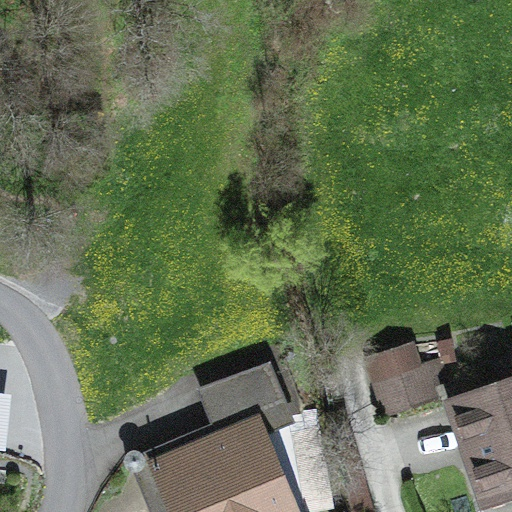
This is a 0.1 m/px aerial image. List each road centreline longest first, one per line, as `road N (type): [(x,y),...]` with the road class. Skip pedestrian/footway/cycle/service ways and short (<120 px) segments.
road 1 (residential): [(0,300),(33,333),(63,425),(68,482),(59,511)]
road 2 (residential): [(343,373),(384,511)]
